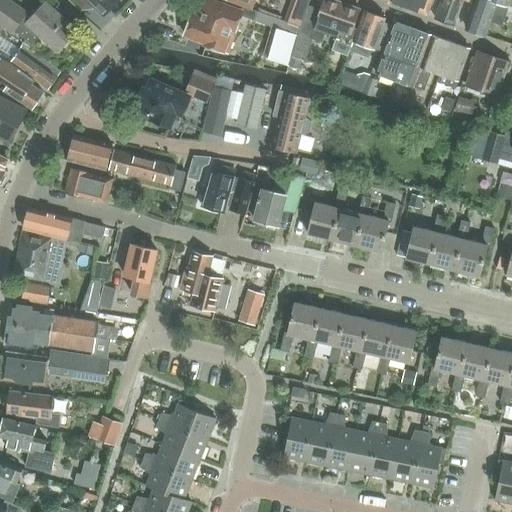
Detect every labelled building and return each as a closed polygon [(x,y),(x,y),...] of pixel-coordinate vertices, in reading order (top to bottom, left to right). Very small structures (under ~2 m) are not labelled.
[(29,18),(23,14),(24,12),(6,0),(0,0),(0,23),(11,32),(14,29),(22,34),(21,36),(33,44),(41,36),(57,51),(78,31),(64,18),(44,1),(29,18)] [(69,0),(78,8),(85,0),(87,0),(89,1),(89,0),(93,0),(106,12),(118,0),(69,0)] [(301,26),(284,21),(244,7),(242,12),(209,0),(197,0),(184,35),(206,41),(205,44),(227,52),(241,16),(276,29),(268,59),(289,65),(291,58),(301,26)] [(255,0),(226,0),(252,9),(255,0)] [(291,0),(284,21),(301,26),(309,0),(291,0)] [(308,5),(292,56),(305,60),(313,37),(311,36),(314,29),(335,36),(333,40),(335,40),(332,50),(349,55),(358,29),(352,28),(360,9),(333,0),(324,0),(321,10),(308,5)] [(407,0),(405,7),(427,15),(432,0),(407,0)] [(468,1),(468,0),(441,0),(435,18),(454,25),(464,0),(468,1)] [(507,7),(509,0),(476,0),(466,29),(485,36),(491,20),(501,24),(507,7)] [(385,19),(364,11),(351,50),(369,57),(372,48),(379,52),(389,25),(383,23),(385,19)] [(402,60),(414,29),(394,22),(383,53),(375,73),(387,77),(395,80),(402,60)] [(421,67),(432,35),(414,29),(402,60),(395,80),(413,86),(421,67)] [(439,74),(451,42),(432,35),(421,67),(413,86),(424,90),(431,71),(439,74)] [(451,42),(439,74),(436,82),(455,88),(458,81),(470,49),(451,42)] [(49,88),(61,73),(23,44),(11,61),(49,88)] [(497,94),(509,62),(478,51),(467,83),(497,94)] [(38,106),(42,100),(40,96),(43,92),(4,66),(7,61),(0,57),(0,79),(7,85),(4,90),(31,109),(34,106),(38,106)] [(289,65),(288,68),(298,71),(301,61),(291,58),(289,65)] [(207,101),(215,83),(192,73),(185,91),(207,101)] [(357,76),(353,88),(365,92),(370,78),(371,76),(365,74),(357,76)] [(169,129),(173,119),(186,92),(152,77),(141,104),(136,115),(169,129)] [(370,78),(365,92),(372,95),(377,81),(370,78)] [(238,123),(256,128),(258,128),(267,89),(247,84),(238,123)] [(221,135),(229,105),(233,90),(216,86),(205,130),(221,135)] [(496,95),(491,110),(505,115),(511,92),(511,90),(504,88),(501,97),(496,95)] [(278,115),(271,145),(295,150),(299,133),(304,134),(309,132),(311,123),(308,119),(303,118),(308,98),(279,90),(273,114),(278,115)] [(0,134),(11,140),(26,111),(0,96),(0,134)] [(445,96),(441,108),(449,111),(453,99),(445,96)] [(474,102),(457,96),(452,108),(470,113),(474,102)] [(511,132),(507,130),(505,136),(491,132),(483,160),(497,164),(498,159),(511,162),(511,132)] [(106,170),(112,148),(73,139),(68,161),(106,170)] [(181,192),(185,172),(174,169),(175,166),(116,150),(111,171),(170,185),(169,189),(181,192)] [(301,158),(299,170),(316,174),(319,162),(301,158)] [(294,211),(301,185),(303,178),(258,165),(257,171),(277,176),(273,191),(263,188),(254,220),(278,226),(283,208),(294,211)] [(107,203),(113,179),(71,169),(65,193),(107,203)] [(211,171),(201,206),(225,212),(227,205),(231,206),(239,178),(211,171)] [(231,206),(230,209),(246,213),(246,212),(254,183),(239,178),(231,206)] [(511,187),(500,184),(497,195),(510,200),(511,194),(511,187)] [(344,208),(348,192),(338,190),(334,206),(316,201),(313,211),(308,233),(332,240),(340,207),(344,208)] [(411,195),(408,206),(419,209),(421,197),(411,195)] [(368,214),(372,198),(362,196),(358,212),(344,208),(340,207),(332,240),(356,246),(364,213),(368,214)] [(308,199),(305,209),(313,211),(316,201),(308,199)] [(391,223),(396,205),(396,204),(386,201),(382,218),(368,214),(364,213),(356,246),(381,252),(389,222),(391,223)] [(92,234),(94,224),(87,222),(29,208),(25,229),(79,242),(82,232),(92,234)] [(433,230),(414,226),(406,258),(431,264),(438,232),(443,233),(447,217),(437,215),(433,230)] [(466,238),(470,223),(461,220),(457,236),(443,233),(438,232),(431,264),(455,269),(462,237),(466,238)] [(491,247),(495,229),(485,226),(481,242),(466,238),(462,237),(455,269),(480,275),(488,246),(491,247)] [(23,233),(14,275),(44,281),(58,284),(61,270),(64,253),(66,242),(51,239),(23,233)] [(80,252),(92,255),(94,247),(82,244),(80,252)] [(148,299),(152,283),(150,283),(157,250),(132,244),(124,276),(135,279),(131,294),(148,299)] [(208,276),(213,257),(193,252),(188,273),(186,273),(182,289),(194,293),(191,305),(215,311),(223,279),(208,276)] [(98,262),(95,277),(105,279),(108,264),(98,262)] [(168,273),(165,285),(176,288),(179,276),(168,273)] [(49,304),(51,288),(25,284),(23,300),(49,304)] [(111,308),(115,290),(104,287),(99,305),(111,308)] [(256,325),(265,295),(248,290),(239,320),(256,325)] [(312,339),(319,308),(295,302),(288,332),(285,332),(281,349),(287,351),(289,352),(293,335),(308,338),(312,339)] [(11,304),(7,325),(95,337),(98,322),(43,314),(44,309),(11,304)] [(336,345),(343,314),(319,308),(312,339),(308,338),(304,356),(313,358),(318,341),(333,344),(336,345)] [(360,350),(367,320),(343,314),(336,345),(333,344),(328,362),(337,364),(342,346),(357,349),(360,350)] [(385,356),(392,325),(367,320),(360,350),(357,349),(352,367),(362,369),(366,352),(381,355),(385,356)] [(95,337),(7,325),(5,344),(38,348),(39,343),(94,351),(95,337)] [(409,361),(417,331),(392,325),(385,356),(381,355),(377,373),(386,375),(390,357),(409,361)] [(460,373),(467,343),(442,337),(434,367),(432,366),(427,385),(437,387),(441,369),(455,372),(460,373)] [(484,379),(491,348),(467,343),(460,373),(455,372),(451,391),(461,392),(465,375),(480,378),(484,379)] [(273,347),(271,357),(284,360),(287,351),(281,349),(273,347)] [(508,385),(511,366),(511,353),(491,348),(484,379),(480,378),(476,396),(485,398),(489,380),(504,384),(508,385)] [(108,359),(51,352),(50,358),(5,352),(2,380),(46,386),(48,374),(104,383),(108,359)] [(511,366),(508,385),(504,384),(500,402),(509,404),(511,391),(511,366)] [(404,370),(401,382),(413,384),(416,373),(404,370)] [(309,374),(307,382),(315,383),(317,376),(309,374)] [(293,388),(291,396),(304,399),(306,390),(293,388)] [(6,399),(5,406),(7,408),(6,413),(56,420),(55,428),(64,429),(65,416),(55,415),(54,398),(9,392),(8,397),(6,399)] [(159,421),(208,440),(216,419),(193,410),(195,405),(180,400),(174,416),(161,413),(159,421)] [(383,408),(382,415),(389,416),(390,409),(383,408)] [(327,466),(338,414),(330,413),(326,425),(314,422),(306,462),(327,466)] [(348,471),(356,431),(345,429),(345,416),(338,414),(327,466),(348,471)] [(306,462),(314,422),(287,417),(284,432),(289,433),(284,457),(306,462)] [(4,419),(0,438),(9,439),(7,447),(30,453),(27,468),(54,474),(58,455),(44,452),(47,441),(34,438),(37,427),(4,419)] [(113,443),(120,424),(105,419),(98,438),(113,443)] [(200,460),(208,440),(159,421),(156,428),(167,434),(162,445),(200,460)] [(369,475),(380,423),(373,422),(368,433),(356,431),(348,471),(369,475)] [(391,479),(399,440),(387,437),(387,425),(380,423),(369,475),(391,479)] [(412,484),(422,432),(415,430),(410,442),(399,440),(391,479),(412,484)] [(422,432),(412,484),(433,488),(439,464),(443,465),(446,449),(429,446),(430,433),(422,432)] [(128,443),(124,454),(135,458),(138,447),(128,443)] [(192,480),(200,460),(162,445),(158,456),(145,454),(143,461),(192,480)] [(0,497),(13,503),(21,485),(17,484),(23,469),(0,459),(0,497)] [(511,504),(511,462),(498,460),(495,475),(500,476),(495,501),(511,504)] [(184,500),(184,499),(192,480),(143,461),(140,468),(151,474),(146,485),(154,488),(184,500)] [(86,476),(83,487),(95,490),(97,479),(86,476)] [(114,482),(111,494),(119,496),(123,485),(114,482)] [(187,511),(192,502),(184,499),(184,500),(154,488),(150,499),(137,498),(134,504),(154,511),(187,511)] [(7,507),(0,504),(0,511),(20,511),(22,509),(9,503),(7,507)]
